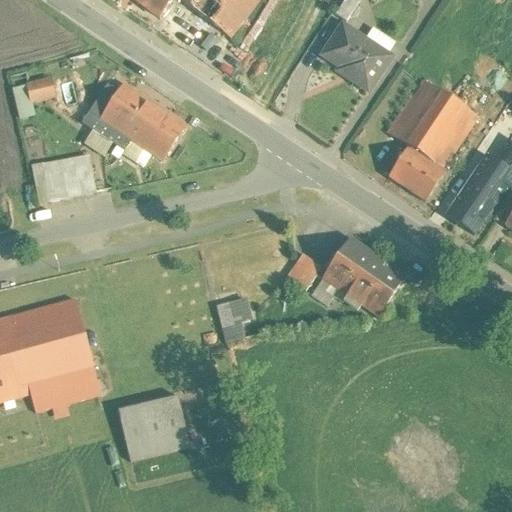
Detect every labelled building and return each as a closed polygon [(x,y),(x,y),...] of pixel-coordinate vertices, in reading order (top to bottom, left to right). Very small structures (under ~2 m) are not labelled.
[(124,0),(158,25),(176,0),(232,42),(262,0),(124,0)] [(345,0),(334,16),(344,23),(360,0),(345,0)] [(318,56),(337,69),(334,74),(367,95),(370,90),(392,58),(341,23),(318,56)] [(26,86),(31,107),(51,102),(47,82),(26,86)] [(423,201),(443,172),(479,121),(424,82),(388,134),(407,147),(387,176),(423,201)] [(123,153),(130,144),(162,166),(187,129),(124,86),(118,94),(107,87),(81,124),(123,153)] [(438,215),(474,240),(511,186),(511,173),(482,152),(438,215)] [(95,197),(87,158),(30,170),(38,209),(95,197)] [(373,321),(405,279),(352,239),(320,282),(373,321)] [(324,270),(304,256),(288,278),(309,292),(324,270)] [(246,300),(217,307),(223,330),(252,323),(246,300)] [(100,396),(95,378),(74,302),(0,321),(0,403),(30,395),(35,414),(100,396)] [(173,399),(115,412),(127,464),(185,450),(173,399)]
